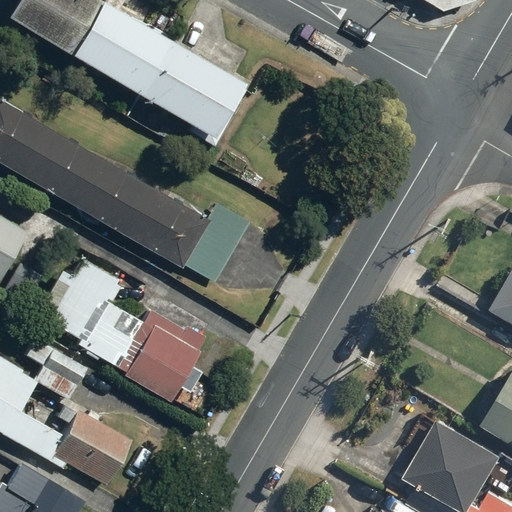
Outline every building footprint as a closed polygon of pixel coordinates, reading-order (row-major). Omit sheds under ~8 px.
[(251,78),(119,0),(15,0),(11,8),(219,132),(251,78)] [(215,198),(206,213),(0,94),(0,156),(216,282),(243,235),(252,219),(215,198)] [(0,279),(1,281),(34,225),(0,205),(0,279)] [(174,399),(185,381),(194,386),(207,365),(198,360),(204,352),(200,350),(210,334),(160,302),(150,318),(116,297),(126,281),(83,254),(73,269),(66,265),(36,311),(174,399)] [(511,272),(495,300),(511,310),(511,272)] [(97,411),(72,395),(91,364),(56,343),(37,374),(0,351),(0,427),(63,466),(67,459),(109,486),(138,439),(100,416),(102,414),(97,411)] [(511,428),(511,381),(492,417),(511,428)] [(511,511),(511,494),(491,482),(510,449),(447,412),(413,471),(425,478),(415,496),(442,511),(511,511)] [(27,454),(11,480),(6,477),(0,486),(0,511),(78,511),(90,493),(27,454)] [(411,511),(392,500),(387,510),(377,505),(373,511),(411,511)]
